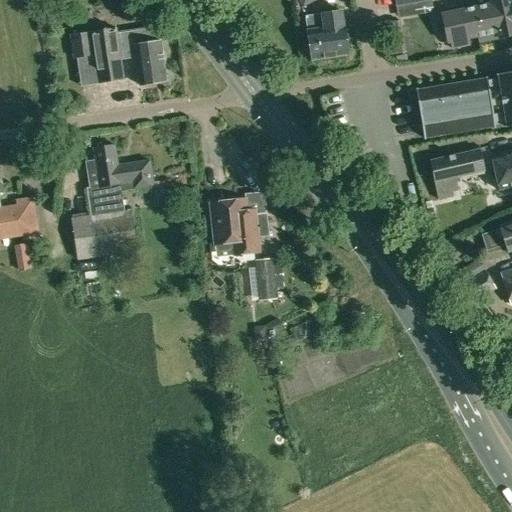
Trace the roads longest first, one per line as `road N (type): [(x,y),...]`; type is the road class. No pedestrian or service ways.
road 1 (primary): [(257,96),(422,339),(511,498)]
road 2 (primary): [(511,432),(371,235),(257,96)]
road 3 (unclassified): [(257,96),(10,134)]
road 4 (unclassified): [(378,76),(511,51)]
road 5 (unclassified): [(257,96),(378,76)]
road 6 (primary): [(257,96),(185,0)]
